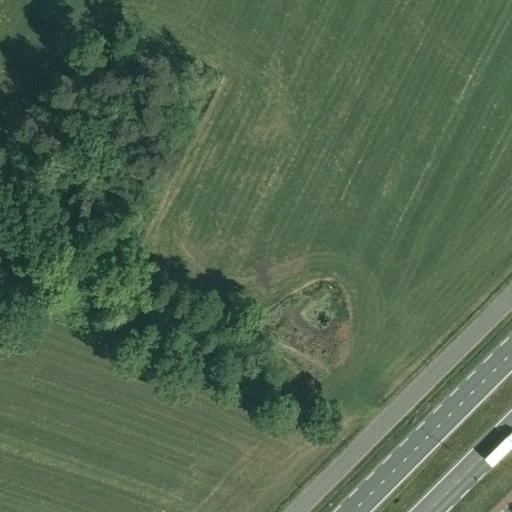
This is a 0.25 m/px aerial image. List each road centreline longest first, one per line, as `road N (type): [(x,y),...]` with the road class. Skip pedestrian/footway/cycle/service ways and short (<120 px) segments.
road 1 (track): [(0,232),(409,391)]
road 2 (unclassified): [(511,291),(299,511)]
road 3 (primary): [(511,355),(356,511)]
